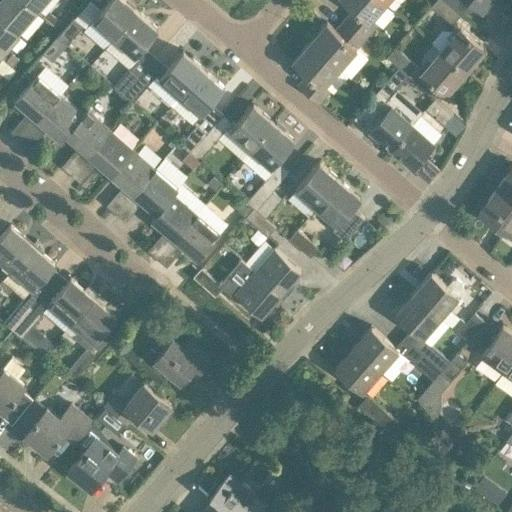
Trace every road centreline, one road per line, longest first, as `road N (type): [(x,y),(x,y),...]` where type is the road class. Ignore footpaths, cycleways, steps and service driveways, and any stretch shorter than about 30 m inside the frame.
road 1 (residential): [(126,511),(259,366),(430,215)]
road 2 (residential): [(430,215),(240,41)]
road 3 (residential): [(430,215),(511,74)]
road 4 (residential): [(112,260),(0,159)]
